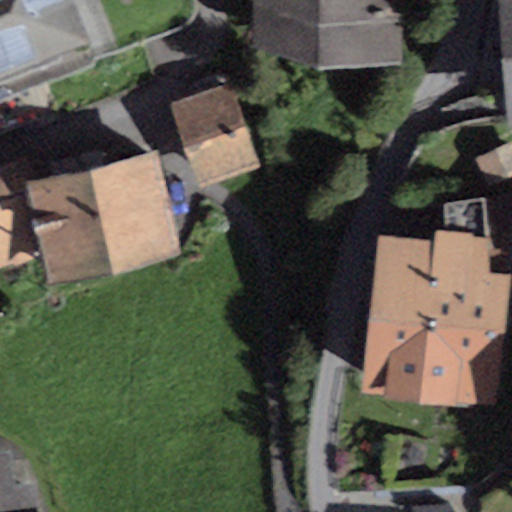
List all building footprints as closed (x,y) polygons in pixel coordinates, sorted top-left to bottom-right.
[(0,0),(0,97),(77,67),(62,30),(79,24),(69,0),(0,0)] [(319,39),(387,39),(387,0),(267,0),(268,25),(319,25),(319,39)] [(188,98),(211,175),(252,162),(229,86),(188,98)] [(24,157),(0,165),(0,259),(47,247),(49,264),(176,234),(155,154),(30,184),(24,157)] [(488,274),(501,276),(506,274),(505,240),(511,240),(511,192),(504,193),(485,196),(488,274)] [(393,237),(384,310),(462,320),(467,271),(488,274),(485,196),(459,199),(455,233),(438,231),(437,242),(393,237)] [(462,320),(384,310),(376,379),(490,393),(501,276),(488,274),(467,271),(462,320)] [(0,511),(31,511),(29,487),(0,489),(0,511)]
